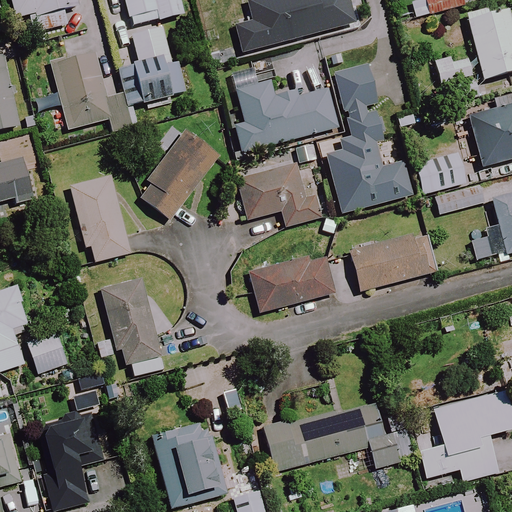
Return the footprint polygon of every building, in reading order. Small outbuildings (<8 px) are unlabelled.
[(74,0),(7,0),(13,24),(77,9),(74,0)] [(121,0),(129,31),(181,19),(176,0),(121,0)] [(244,0),(246,8),(258,6),(260,19),(337,8),(336,0),(244,0)] [(426,0),(423,1),(427,17),(466,7),(464,0),(426,0)] [(511,21),(508,6),(465,17),(483,86),(511,78),(511,21)] [(121,98),(126,115),(185,100),(177,65),(170,67),(161,32),(129,39),(136,66),(114,72),(121,98)] [(0,133),(17,130),(1,47),(0,46),(0,133)] [(126,115),(121,98),(105,102),(94,57),(51,67),(67,134),(106,124),(109,137),(130,132),(126,115)] [(451,62),(425,67),(430,89),(469,80),(466,65),(452,68),(451,62)] [(268,82),(233,91),(242,124),(231,126),(238,155),(336,130),(324,84),(272,97),(268,82)] [(511,107),(467,119),(471,138),(462,140),(469,165),(478,163),(480,172),(511,163),(511,107)] [(184,136),(147,186),(150,189),(140,203),(169,225),(218,160),(184,136)] [(401,156),(324,175),(336,222),(413,203),(401,156)] [(412,168),(420,199),(438,194),(439,198),(452,195),(451,191),(465,187),(458,157),(412,168)] [(32,201),(23,162),(0,167),(0,205),(11,203),(12,206),(32,201)] [(308,173),(245,188),(253,222),(280,216),(283,231),(320,223),(308,173)] [(69,192),(84,253),(89,252),(93,267),(130,257),(110,181),(69,192)] [(433,202),(437,218),(461,212),(464,222),(477,219),(474,209),(482,207),(478,191),(433,202)] [(511,198),(507,200),(509,208),(493,212),(504,259),(511,257),(511,198)] [(427,235),(347,258),(358,297),(438,274),(427,235)] [(333,297),(322,255),(248,276),(259,318),(333,297)] [(111,342),(97,345),(102,362),(119,358),(122,370),(159,361),(141,284),(100,294),(111,342)] [(0,376),(23,369),(11,333),(27,328),(14,290),(0,294),(0,376)] [(65,368),(56,341),(26,351),(36,378),(65,368)] [(207,385),(202,371),(178,379),(183,394),(207,385)] [(425,483),(457,474),(460,485),(496,475),(493,465),(487,440),(511,433),(511,425),(504,394),(432,413),(441,450),(418,457),(425,483)] [(381,433),(373,407),(291,428),(261,436),(271,476),(336,459),(340,476),(354,472),(350,455),(368,450),(374,472),(414,461),(405,427),(381,433)] [(64,511),(88,506),(78,469),(76,460),(84,458),(87,467),(99,464),(87,415),(48,424),(41,437),(55,489),(45,491),(50,511),(64,511)] [(0,511),(0,481),(0,482),(2,489),(20,485),(5,423),(0,424),(0,511)] [(173,511),(228,497),(209,425),(150,441),(168,511),(173,511)] [(259,511),(257,502),(234,509),(234,511),(259,511)]
